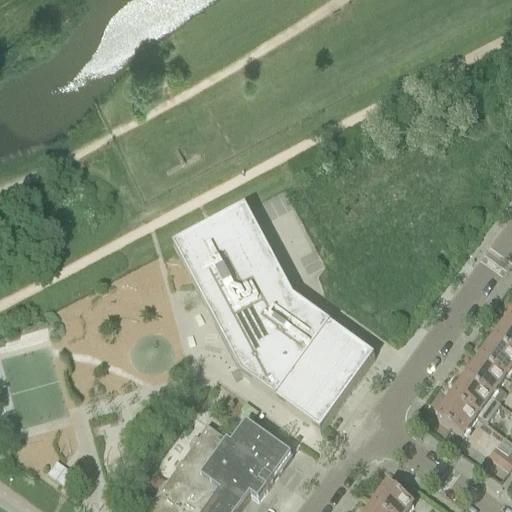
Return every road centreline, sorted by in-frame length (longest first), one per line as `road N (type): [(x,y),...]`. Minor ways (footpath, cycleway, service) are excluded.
road 1 (residential): [(373,429),(511,240)]
road 2 (residential): [(486,511),(373,429)]
